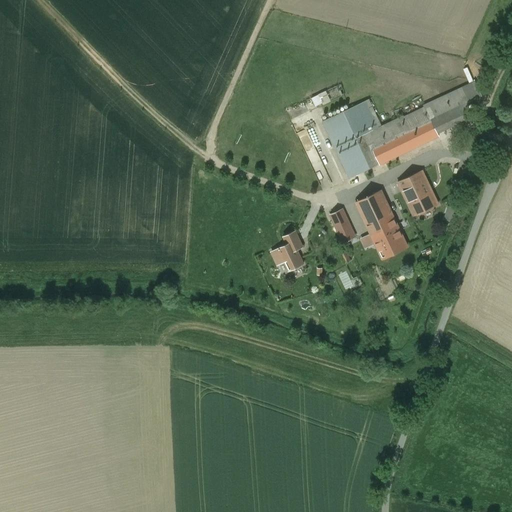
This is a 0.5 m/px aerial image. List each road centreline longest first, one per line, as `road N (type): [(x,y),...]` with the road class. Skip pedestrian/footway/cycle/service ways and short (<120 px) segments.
road 1 (residential): [(385,511),(390,475),(511,131)]
road 2 (track): [(210,159),(162,124),(36,0)]
road 3 (track): [(269,0),(213,127),(210,159)]
